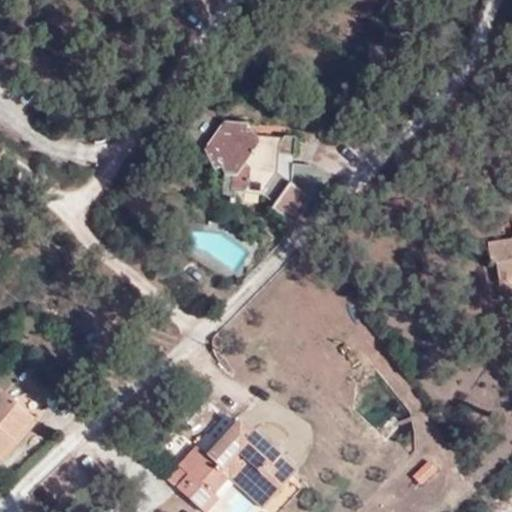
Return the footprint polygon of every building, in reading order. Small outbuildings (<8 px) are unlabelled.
[(373,0),(360,0),(354,9),(370,20),(380,5),(373,0)] [(275,206),(272,210),(286,220),(292,214),(328,176),(316,167),(295,165),(298,137),(285,136),(285,138),(260,137),(260,133),(247,132),(249,124),(225,122),(204,150),(216,174),(222,171),(225,177),(238,177),(244,168),(250,172),(248,187),(242,195),(262,197),(275,206)] [(316,201),(332,179),(328,176),(292,214),(298,222),(314,199),(316,201)] [(286,220),(295,227),(298,222),(292,214),(286,220)] [(511,284),(511,240),(489,244),(492,265),(498,264),(501,286),(511,284)] [(0,390),(0,461),(35,421),(0,390)] [(209,490),(231,465),(272,503),(299,473),(242,422),(209,458),(198,448),(180,468),(189,477),(178,489),(202,511),(210,511),(220,501),(217,497),(209,490)] [(232,480),(265,511),(272,503),(231,465),(209,490),(217,497),(232,480)] [(180,468),(169,480),(178,489),(189,477),(180,468)]
